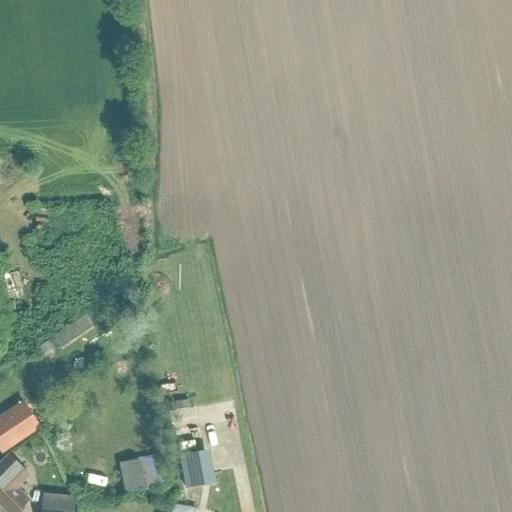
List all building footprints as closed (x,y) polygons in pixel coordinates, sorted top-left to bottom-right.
[(0,316),(9,313),(0,284),(0,316)] [(61,349),(93,327),(84,313),(52,335),(61,349)] [(24,399),(0,415),(0,451),(1,453),(42,428),(24,399)] [(0,504),(7,511),(15,511),(28,500),(16,488),(30,475),(8,453),(0,460),(0,504)] [(72,511),(73,504),(75,496),(54,493),(53,501),(41,500),(39,511),(72,511)]
